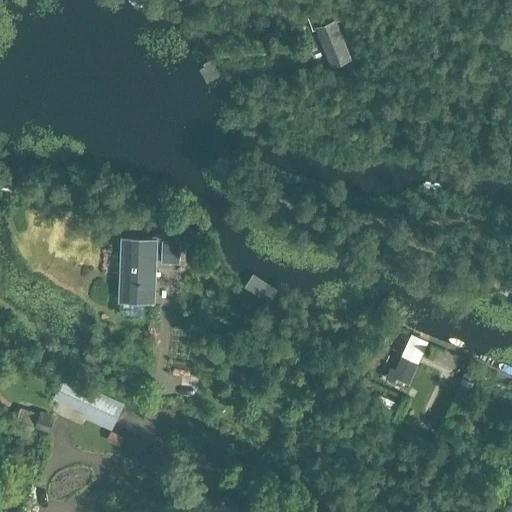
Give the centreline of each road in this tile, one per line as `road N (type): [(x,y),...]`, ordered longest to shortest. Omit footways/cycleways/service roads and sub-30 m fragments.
road 1 (unknown): [(293,511),(165,452)]
road 2 (unknown): [(165,452),(159,325)]
